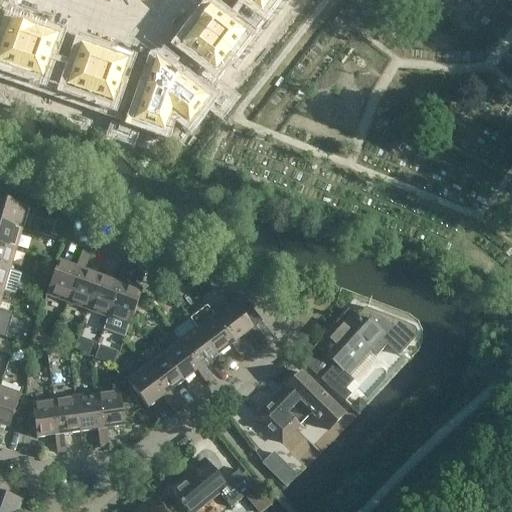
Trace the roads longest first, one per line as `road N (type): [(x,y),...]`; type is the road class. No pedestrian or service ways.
road 1 (residential): [(167,450),(203,405),(293,342),(260,299),(150,262)]
road 2 (residential): [(0,179),(64,199),(92,240),(150,262)]
road 3 (residential): [(25,471),(167,450)]
road 4 (residential): [(180,0),(159,28),(71,0)]
